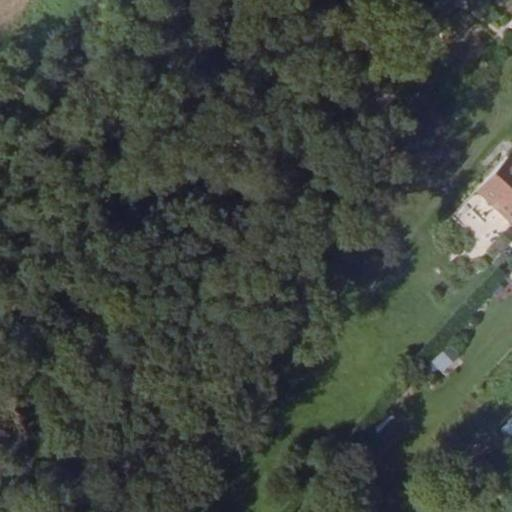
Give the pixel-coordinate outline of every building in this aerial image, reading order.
[(434,31),(421,21),(405,39),(417,50),(434,31)] [(511,167),(503,159),(473,193),(499,216),(511,200),(511,167)] [(511,200),(499,216),(511,227),(511,200)] [(433,360),(443,372),(461,357),(452,345),(433,360)] [(511,438),(511,437),(511,419),(502,429),(511,438)]
